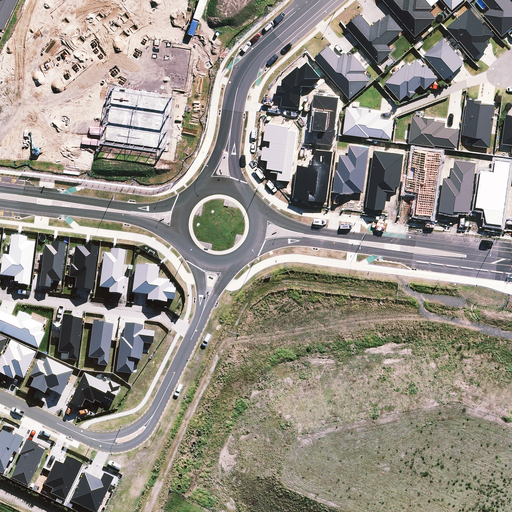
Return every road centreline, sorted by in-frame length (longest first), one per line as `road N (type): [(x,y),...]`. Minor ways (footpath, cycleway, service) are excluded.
road 1 (track): [(478,282),(461,299),(442,299),(387,284),(273,277),(247,297),(146,511)]
road 2 (secondary): [(511,270),(311,242),(248,250)]
road 3 (residential): [(194,331),(152,416),(127,438),(96,439),(0,396)]
road 4 (secondary): [(255,210),(314,231),(511,256)]
road 5 (residential): [(194,331),(157,314),(0,292)]
road 6 (secondary): [(184,243),(136,220),(0,202)]
road 7 (secondary): [(0,189),(129,207),(185,202)]
road 8 (tertiary): [(229,131),(248,66),(320,0)]
